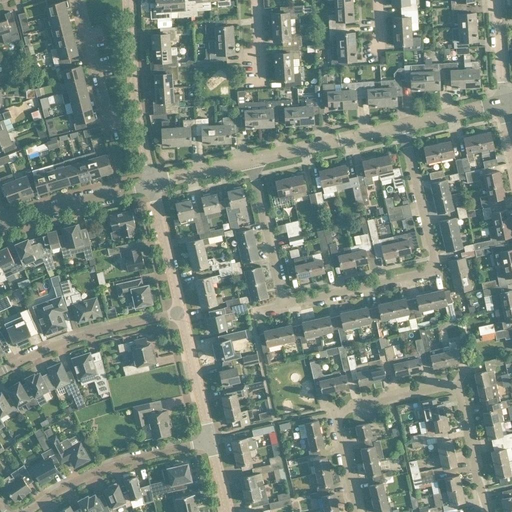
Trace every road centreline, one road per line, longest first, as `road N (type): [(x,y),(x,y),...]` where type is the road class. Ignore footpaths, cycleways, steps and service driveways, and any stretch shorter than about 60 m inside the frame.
road 1 (residential): [(282,306),(429,269),(402,125)]
road 2 (residential): [(356,511),(336,417),(445,386),(455,390)]
road 3 (residential): [(27,511),(117,465),(211,442)]
road 4 (residential): [(0,373),(56,344),(180,312)]
road 5 (residential): [(250,159),(402,125)]
road 6 (residential): [(6,224),(151,183)]
road 7 (residential): [(282,306),(250,159)]
road 8 (residential): [(137,119),(107,113),(78,0)]
road 9 (residential): [(211,442),(180,312)]
road 10 (residential): [(180,312),(151,183)]
road 11 (residential): [(485,511),(455,390)]
